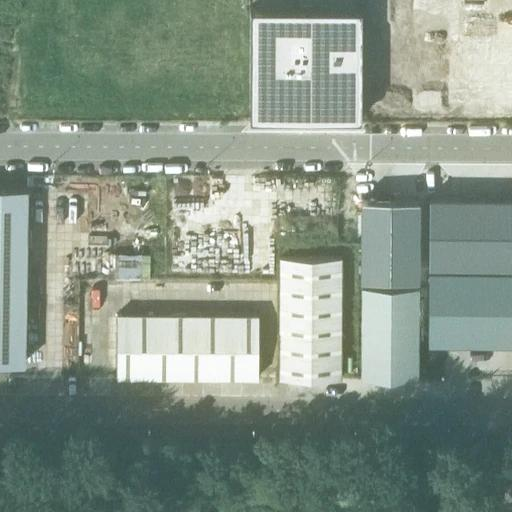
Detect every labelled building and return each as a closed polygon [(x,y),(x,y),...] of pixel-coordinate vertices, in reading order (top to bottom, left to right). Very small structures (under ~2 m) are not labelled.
[(361,6),(249,5),(249,116),(361,117),(361,6)] [(0,185),(0,361),(24,362),(26,185),(0,185)] [(362,201),(361,281),(417,281),(418,201),(362,201)] [(511,201),(427,201),(427,269),(511,269),(511,201)] [(151,273),(150,250),(115,251),(115,274),(151,273)] [(279,255),(279,376),(340,376),(341,255),(279,255)] [(511,354),(511,274),(427,274),(427,354),(511,354)] [(417,377),(417,285),(361,284),(361,376),(404,377),(417,377)] [(117,312),(116,375),(257,376),(258,313),(117,312)]
